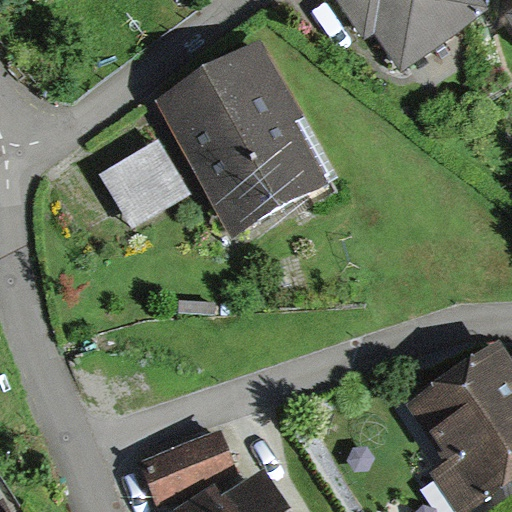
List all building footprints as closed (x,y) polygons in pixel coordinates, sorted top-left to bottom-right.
[(0,0),(0,26),(1,28),(26,0),(0,0)] [(340,0),(366,37),(374,31),(401,68),(484,10),(476,0),(340,0)] [(511,8),(503,14),(511,27),(511,8)] [(260,41),(156,98),(175,133),(206,184),(229,230),(322,179),(290,120),(301,115),(260,41)] [(206,184),(175,133),(102,177),(133,228),(206,184)] [(511,360),(496,336),(401,398),(443,463),(430,472),(456,511),(470,511),(511,485),(511,360)] [(224,427),(140,463),(161,511),(165,511),(245,477),(224,427)] [(215,485),(178,506),(180,511),(291,511),(268,468),(220,495),(215,485)]
